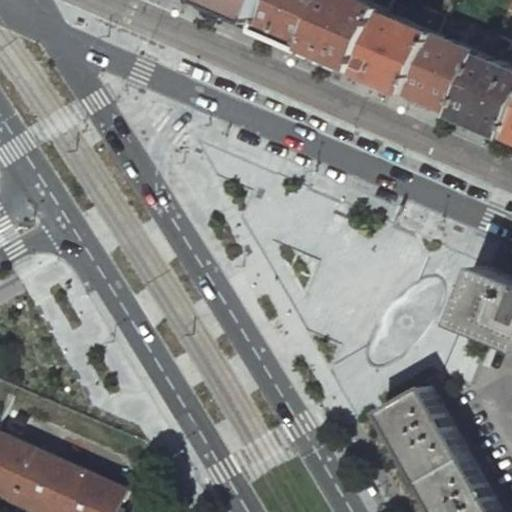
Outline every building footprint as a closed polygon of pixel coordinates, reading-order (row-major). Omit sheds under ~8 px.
[(216,0),(213,7),(266,29),(278,0),(216,0)] [(335,0),(278,0),(266,29),(314,50),(335,0)] [(335,0),(314,50),(362,70),(390,11),(395,0),(335,0)] [(441,33),(390,11),(362,70),(413,92),(441,33)] [(491,55),(441,33),(413,92),(464,114),(491,55)] [(511,40),(501,35),(491,55),(499,58),(502,51),(510,50),(511,45),(511,40)] [(491,55),(464,114),(511,134),(511,64),(499,58),(491,55)] [(511,273),(490,265),(466,321),(493,333),(511,340),(511,273)] [(505,511),(442,398),(434,384),(386,411),(428,484),(444,511),(505,511)] [(123,511),(133,490),(0,430),(0,490),(48,511),(123,511)]
